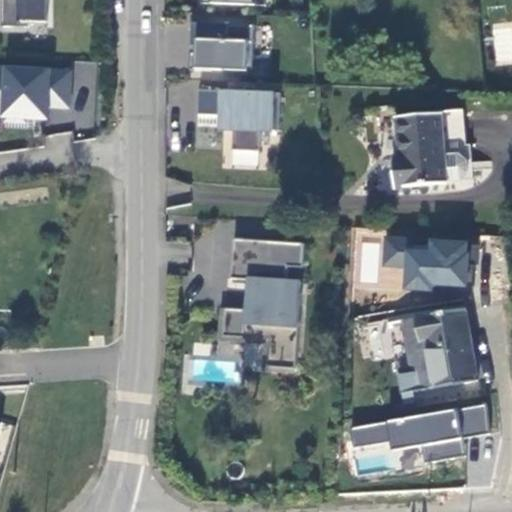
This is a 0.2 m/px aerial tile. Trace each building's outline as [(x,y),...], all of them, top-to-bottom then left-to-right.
[(3,0),(3,26),(30,26),(30,21),(48,22),(48,0),(3,0)] [(238,74),(238,62),(251,63),(252,29),(189,26),(188,49),(193,49),(193,56),(188,56),(187,73),(209,73),(238,74)] [(238,62),(238,74),(250,75),(251,63),(238,62)] [(71,110),(73,67),(0,64),(0,116),(49,119),(49,109),(71,110)] [(218,119),(217,132),(231,133),(231,154),(258,154),(259,134),(278,134),(278,96),(196,94),(196,118),(218,119)] [(439,156),(440,113),(392,112),(391,157),(384,156),(384,182),(439,183),(439,156)] [(460,176),(460,164),(453,157),(439,156),(439,183),(453,183),(460,176)] [(270,342),(268,370),(296,372),(301,285),(286,284),(287,269),(302,270),(304,246),(233,241),(230,281),(247,282),(256,283),(255,298),(246,298),(245,312),(224,311),(223,339),(270,342)] [(256,283),(247,282),(246,298),(255,298),(256,283)] [(477,381),(465,307),(400,319),(409,373),(398,375),(401,395),(477,381)] [(350,423),(356,473),(466,458),(463,435),(490,431),(487,405),(350,423)] [(0,425),(0,468),(1,469),(12,429),(0,425)]
